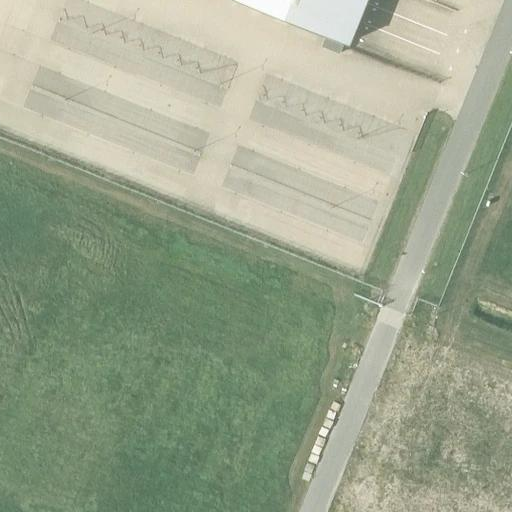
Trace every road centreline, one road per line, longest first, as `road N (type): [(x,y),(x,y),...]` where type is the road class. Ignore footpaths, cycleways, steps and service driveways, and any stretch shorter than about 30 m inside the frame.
road 1 (unknown): [(1,0),(73,56),(387,186)]
road 2 (unclassified): [(393,309),(511,11)]
